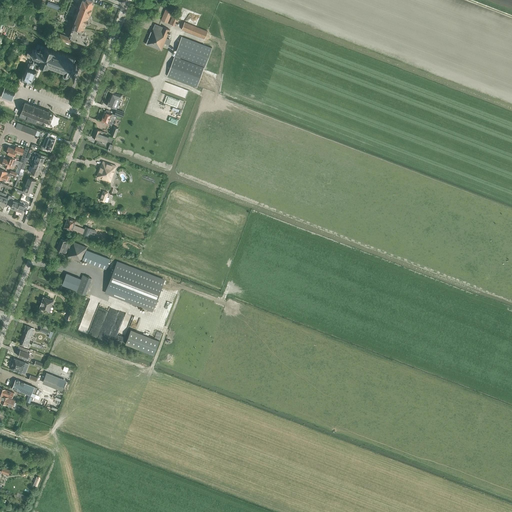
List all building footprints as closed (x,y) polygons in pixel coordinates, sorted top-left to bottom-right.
[(84,29),(87,22),(88,23),(89,20),(88,20),(90,13),(91,13),(92,9),(94,3),(92,3),(93,0),(86,0),(84,0),(82,0),(80,6),(81,7),(73,27),(81,30),(81,29),(82,29),(84,29)] [(161,20),(168,23),(172,12),(166,9),(161,20)] [(179,18),(185,20),(188,12),(183,10),(179,18)] [(179,20),(172,17),(169,24),(176,26),(179,20)] [(205,39),(205,37),(208,32),(184,22),(181,30),(205,39)] [(151,32),(146,44),(161,50),(170,30),(163,27),(155,24),(152,32),(151,32)] [(73,27),(69,37),(60,34),(58,39),(70,43),(72,38),(87,44),(89,43),(90,41),(89,39),(88,39),(88,38),(87,36),(86,36),(86,34),(86,33),(84,32),(84,29),(82,29),(81,29),(81,30),(73,27)] [(197,87),(204,70),(205,67),(181,58),(205,67),(212,48),(182,36),(167,76),(197,87)] [(36,63),(36,62),(40,64),(40,65),(41,64),(42,65),(42,66),(41,66),(41,67),(42,66),(45,67),(45,68),(46,68),(45,67),(46,66),(47,66),(47,67),(48,68),(48,67),(52,68),(51,69),(52,69),(53,68),(56,70),(56,71),(57,70),(60,71),(60,72),(60,73),(61,71),(65,73),(64,75),(63,75),(63,76),(64,75),(65,77),(64,78),(65,77),(66,77),(66,79),(67,79),(67,77),(68,77),(69,78),(70,77),(69,76),(69,75),(71,75),(71,74),(70,74),(71,71),(72,70),(76,71),(76,73),(77,72),(78,72),(78,71),(79,67),(80,67),(80,66),(79,66),(79,65),(79,64),(78,66),(77,65),(78,64),(77,63),(76,62),(75,63),(75,64),(74,64),(74,62),(75,60),(76,60),(76,59),(75,59),(76,58),(75,58),(75,59),(71,57),(71,56),(70,57),(67,56),(67,55),(66,54),(66,55),(62,54),(63,53),(62,53),(62,54),(58,53),(59,52),(58,51),(58,52),(54,51),(54,50),(53,50),(53,51),(51,50),(52,49),(53,48),(52,48),(49,47),(49,46),(48,47),(49,47),(48,49),(47,48),(47,47),(46,47),(46,48),(42,46),(41,45),(41,46),(40,46),(38,45),(38,44),(37,45),(38,46),(37,48),(36,48),(36,49),(34,50),(33,49),(33,50),(33,51),(32,53),(31,53),(32,54),(28,53),(27,57),(31,59),(30,59),(30,61),(30,62),(31,62),(31,63),(35,65),(36,63)] [(36,65),(35,65),(31,63),(30,63),(29,63),(25,75),(23,74),(21,80),(33,85),(36,77),(35,77),(37,71),(33,70),(34,66),(35,66),(35,65),(36,66),(36,65)] [(14,96),(16,92),(5,87),(2,97),(12,101),(14,96)] [(109,101),(107,106),(116,109),(117,109),(121,96),(112,92),(109,101)] [(173,97),(172,99),(162,96),(160,101),(176,107),(178,99),(173,97)] [(54,113),(25,102),(24,105),(23,105),(21,110),(22,111),(20,117),(43,126),(45,121),(50,124),(54,113)] [(116,109),(114,114),(122,117),(125,112),(117,109),(116,109)] [(113,114),(105,111),(103,116),(101,121),(103,122),(102,123),(105,124),(105,123),(108,124),(109,122),(112,123),(114,119),(112,118),(113,114)] [(120,130),(118,130),(118,129),(114,127),(112,132),(111,135),(115,137),(117,132),(119,132),(120,130)] [(103,135),(104,132),(96,129),(92,137),(98,139),(102,141),(101,143),(106,145),(109,137),(103,135)] [(46,143),(45,147),(51,150),(55,140),(48,137),(46,137),(44,142),(46,143)] [(24,149),(16,146),(15,149),(9,147),(6,153),(15,156),(16,153),(22,155),(24,149)] [(42,164),(45,159),(46,156),(38,153),(36,158),(33,157),(32,160),(33,160),(42,164)] [(2,166),(9,169),(10,167),(11,166),(14,167),(16,160),(9,157),(8,160),(4,159),(2,163),(2,164),(2,166)] [(33,160),(32,163),(34,164),(33,167),(40,170),(42,164),(33,160)] [(101,165),(97,177),(110,182),(116,166),(103,161),(102,165),(101,165)] [(38,175),(40,170),(33,167),(31,172),(38,175)] [(8,176),(10,176),(10,175),(16,177),(17,173),(11,171),(10,173),(0,169),(0,179),(6,181),(8,176)] [(26,184),(34,187),(36,181),(29,178),(26,184)] [(34,187),(26,184),(24,189),(23,191),(23,192),(24,192),(28,193),(29,191),(32,192),(34,187)] [(103,191),(100,200),(105,202),(108,202),(109,198),(107,197),(108,193),(103,191)] [(6,194),(4,193),(0,202),(0,203),(6,206),(7,202),(10,203),(12,197),(9,196),(8,198),(5,197),(6,194)] [(15,199),(12,197),(10,203),(13,204),(11,208),(17,210),(20,203),(14,201),(15,199)] [(20,201),(20,203),(17,210),(23,212),(24,209),(27,210),(29,204),(20,201)] [(68,218),(64,228),(73,231),(78,233),(83,235),(89,237),(94,239),(96,231),(91,229),(86,227),(85,229),(80,228),(75,225),(76,221),(68,218)] [(61,239),(57,250),(66,253),(68,247),(71,248),(72,244),(70,243),(61,239)] [(71,248),(67,256),(81,262),(82,260),(86,250),(87,247),(73,242),(72,244),(71,248)] [(86,250),(82,260),(104,268),(106,268),(107,267),(110,259),(86,250)] [(163,279),(117,261),(105,291),(152,309),(163,279)] [(77,290),(77,291),(85,294),(91,278),(83,275),(81,279),(67,274),(66,273),(62,285),(77,290)] [(39,309),(49,313),(53,301),(43,297),(39,309)] [(94,310),(95,303),(89,301),(87,311),(90,312),(91,310),(94,310)] [(123,339),(128,321),(122,319),(124,314),(117,312),(110,335),(123,339)] [(123,319),(129,321),(131,315),(125,312),(123,319)] [(27,326),(22,338),(30,341),(34,329),(27,326)] [(159,341),(131,330),(126,344),(154,355),(159,341)] [(22,338),(20,345),(27,348),(30,341),(22,338)] [(28,350),(19,346),(17,351),(20,352),(18,356),(27,359),(29,353),(27,352),(28,350)] [(25,363),(14,358),(11,368),(22,372),(25,363)] [(47,373),(42,383),(62,391),(66,380),(47,373)] [(16,380),(12,388),(39,399),(40,396),(32,393),(34,387),(16,380)] [(0,388),(0,393),(4,395),(3,396),(12,399),(14,393),(6,390),(0,388)] [(0,393),(0,402),(15,409),(18,402),(3,396),(4,395),(0,393)] [(28,412),(31,406),(24,403),(21,409),(28,412)] [(10,470),(2,467),(1,472),(8,475),(10,470)]
